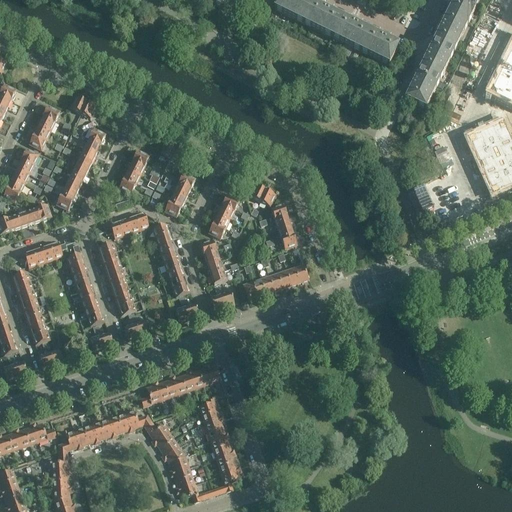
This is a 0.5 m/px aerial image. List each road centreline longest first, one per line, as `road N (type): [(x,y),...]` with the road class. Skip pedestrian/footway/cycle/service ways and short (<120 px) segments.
road 1 (residential): [(216,511),(271,494),(217,340)]
road 2 (unclassified): [(334,300),(302,191),(228,152)]
road 3 (secondary): [(334,300),(511,227)]
road 4 (residential): [(128,369),(80,230)]
road 5 (residential): [(80,230),(142,108)]
road 6 (residential): [(342,0),(423,38),(442,0)]
road 7 (residential): [(42,398),(0,274)]
road 8 (secondary): [(217,340),(334,300)]
